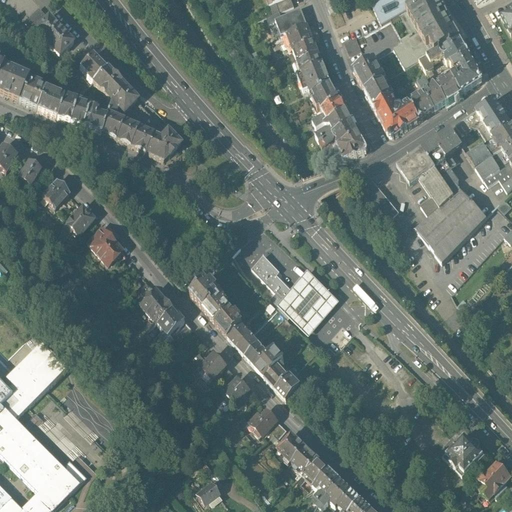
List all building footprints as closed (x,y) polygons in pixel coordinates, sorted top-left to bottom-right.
[(286,0),(275,5),(279,14),(293,8),(290,0),(286,0)] [(433,0),(387,0),(372,7),(381,27),(400,17),(406,13),(433,0)] [(440,7),(437,0),(433,0),(406,13),(419,36),(426,49),(430,47),(435,55),(459,42),(446,19),(445,17),(444,16),(439,9),(440,7)] [(74,41),(49,15),(47,16),(40,8),(32,16),(30,14),(26,19),(34,28),(34,29),(59,55),(74,41)] [(511,8),(510,9),(511,11),(505,14),(507,18),(501,22),(511,40),(511,39),(511,8)] [(292,52),(313,43),(307,26),(306,26),(300,12),(281,20),(275,22),(275,23),(281,37),(286,35),(292,52)] [(419,64),(435,55),(430,47),(426,49),(419,36),(406,13),(400,17),(411,36),(400,42),(402,46),(393,51),(405,72),(412,69),(419,64)] [(275,22),(281,20),(279,14),(266,19),(269,25),(275,23),(275,22)] [(355,40),(344,44),(349,57),(361,53),(356,40),(355,40)] [(469,59),(459,42),(435,55),(419,64),(426,75),(434,70),(432,66),(440,61),(442,59),(445,59),(445,63),(447,67),(449,66),(451,69),(469,59)] [(299,62),(318,54),(313,43),(292,52),(295,59),(298,58),(299,62)] [(80,66),(85,61),(79,54),(71,61),(78,68),(80,67),(80,66)] [(93,81),(106,68),(93,54),(85,61),(80,66),(80,67),(88,75),(87,76),(92,82),(93,81)] [(298,75),(322,65),(318,54),(299,62),(294,64),(298,75)] [(481,80),(469,59),(451,69),(456,77),(451,81),(461,98),(479,86),(481,80)] [(354,74),(365,94),(382,84),(388,81),(382,70),(380,71),(374,60),(359,68),(361,71),(354,74)] [(310,95),(330,84),(329,80),(328,80),(322,65),(298,75),(296,76),(303,91),(308,89),(310,95)] [(0,67),(0,93),(18,102),(27,83),(28,80),(0,67)] [(111,101),(106,118),(102,133),(163,161),(169,156),(170,157),(177,150),(176,149),(181,144),(167,131),(159,138),(114,117),(117,109),(119,108),(124,113),(137,100),(106,68),(93,81),(111,101)] [(424,84),(426,87),(432,84),(428,78),(416,85),(418,88),(424,84)] [(446,107),(461,98),(451,81),(451,80),(447,83),(445,80),(434,88),(446,107)] [(32,86),(27,83),(18,102),(36,110),(44,91),(40,89),(41,86),(33,82),(32,86)] [(322,112),(339,102),(340,102),(337,96),(336,96),(330,84),(310,95),(309,95),(310,96),(312,95),(315,100),(312,101),(317,109),(319,108),(322,112)] [(374,111),(392,102),(394,101),(391,94),(388,95),(382,84),(365,94),(374,111)] [(435,115),(446,107),(434,88),(433,86),(432,87),(431,93),(429,93),(428,91),(426,87),(424,84),(418,88),(424,98),(435,115)] [(44,91),(36,110),(57,119),(63,99),(44,90),(44,91)] [(63,99),(57,119),(69,123),(76,101),(64,97),(63,99)] [(419,125),(435,115),(424,98),(420,100),(418,98),(412,102),(413,105),(409,107),(419,125)] [(89,105),(76,101),(69,123),(83,127),(88,109),(89,105)] [(324,124),(345,113),(339,102),(322,112),(324,116),(312,122),(314,126),(316,129),(324,124)] [(394,141),(419,125),(409,107),(408,107),(400,112),(397,111),(392,102),(374,111),(389,139),(394,141)] [(476,115),(456,129),(462,138),(476,127),(478,129),(483,126),(493,140),(511,128),(497,105),(492,104),(476,115)] [(97,112),(88,109),(83,127),(102,133),(106,118),(96,115),(97,112)] [(318,143),(352,125),(350,121),(348,117),(347,117),(345,113),(324,124),(326,127),(330,128),(331,130),(326,130),(315,136),(318,143)] [(338,148),(358,137),(356,133),(357,133),(354,129),(352,125),(318,143),(322,150),(333,144),(335,140),(337,142),(336,146),(338,148)] [(511,147),(511,129),(511,128),(493,140),(483,147),(466,158),(475,171),(511,147)] [(463,153),(469,149),(462,138),(456,129),(450,133),(462,150),(463,153)] [(454,155),(462,150),(450,133),(422,152),(435,172),(446,165),(446,161),(454,155)] [(366,152),(358,137),(338,148),(334,150),(338,163),(339,164),(340,165),(341,165),(342,165),(365,156),(366,152)] [(466,158),(483,147),(480,142),(469,149),(463,153),(466,158)] [(17,155),(2,145),(0,148),(0,167),(6,172),(17,155)] [(511,166),(511,147),(475,171),(483,183),(483,184),(510,167),(511,166)] [(435,172),(422,152),(397,170),(410,189),(419,183),(430,199),(439,192),(428,177),(434,173),(435,172)] [(446,165),(449,171),(459,164),(454,155),(446,161),(446,165)] [(42,171),(28,162),(17,177),(32,186),(42,171)] [(442,263),(486,220),(466,198),(455,186),(458,184),(449,171),(446,165),(435,172),(434,173),(444,187),(448,193),(451,201),(428,220),(414,231),(419,235),(442,263)] [(511,169),(510,167),(483,184),(497,205),(511,190),(511,182),(511,181),(511,179),(511,169)] [(444,187),(434,173),(428,177),(439,192),(444,187)] [(359,193),(366,190),(363,180),(355,183),(359,193)] [(70,194),(57,181),(43,195),(51,204),(50,205),(54,210),(70,194)] [(483,184),(483,183),(466,196),(466,198),(486,220),(499,208),(497,205),(483,184)] [(396,214),(372,186),(358,196),(383,226),(385,225),(385,224),(396,214)] [(451,201),(448,193),(444,187),(439,192),(430,199),(431,202),(420,209),(428,220),(451,201)] [(93,219),(82,207),(63,225),(60,236),(62,238),(73,227),(79,233),(93,219)] [(123,249),(102,226),(87,240),(109,263),(123,249)] [(285,312),(293,304),(286,298),(295,290),(275,269),(278,267),(262,251),(250,262),(274,286),(266,294),(285,312)] [(276,297),(307,329),(331,305),(338,298),(306,267),(299,274),(276,297)] [(147,293),(156,285),(147,274),(138,283),(147,293)] [(201,302),(216,289),(212,285),(216,282),(216,281),(210,276),(207,278),(203,274),(188,287),(201,302)] [(71,289),(77,283),(70,277),(65,283),(71,289)] [(212,285),(216,289),(223,282),(219,278),(216,281),(216,282),(212,285)] [(172,302),(156,285),(147,293),(143,297),(157,312),(154,315),(151,312),(145,319),(149,324),(159,314),(172,302)] [(213,316),(228,302),(225,300),(228,298),(222,291),(220,293),(216,289),(201,302),(213,316)] [(188,319),(172,302),(159,314),(165,321),(161,325),(165,329),(166,328),(170,333),(176,328),(177,329),(188,319)] [(226,330),(239,318),(241,317),(238,313),(240,312),(234,305),(232,307),(228,302),(213,316),(226,330)] [(234,340),(248,328),(239,318),(226,330),(234,340)] [(251,330),(255,335),(262,329),(258,323),(251,330)] [(241,348),(255,335),(251,330),(248,328),(234,340),(241,348)] [(266,348),(266,347),(257,337),(255,335),(241,348),(252,360),(266,348)] [(266,347),(270,343),(265,337),(262,340),(258,336),(257,337),(266,347)] [(261,370),(281,352),(272,342),(270,343),(266,347),(266,348),(252,360),(261,370)] [(196,362),(199,360),(198,359),(205,353),(199,346),(190,355),(196,362)] [(225,359),(213,346),(205,353),(198,359),(199,360),(204,365),(200,368),(207,375),(213,370),(225,359)] [(0,372),(0,511),(69,511),(95,488),(71,463),(64,469),(23,425),(73,379),(46,350),(10,384),(0,372)] [(261,370),(274,384),(287,372),(280,364),(283,362),(279,357),(282,354),(281,352),(261,370)] [(230,364),(225,359),(213,370),(218,375),(230,364)] [(251,387),(236,371),(221,385),(225,389),(221,392),(228,399),(232,396),(236,400),(251,387)] [(287,372),(274,384),(284,395),(301,380),(297,376),(295,378),(289,371),(287,372)] [(276,414),(265,403),(259,409),(256,406),(247,415),(254,422),(251,425),(257,432),(260,429),(261,429),(276,414)] [(280,419),(276,414),(261,429),(265,434),(272,427),(280,419)] [(280,419),(272,427),(276,432),(285,423),(280,419)] [(290,456),(304,442),(290,429),(283,436),(281,433),(278,436),(281,438),(276,443),(290,456)] [(470,443),(463,436),(456,443),(453,440),(444,448),(448,453),(442,458),(462,478),(475,466),(474,465),(477,462),(478,463),(484,458),(477,450),(478,450),(478,448),(479,447),(479,446),(478,445),(478,444),(477,443),(477,442),(475,442),(474,442),(473,442),(472,442),(471,442),(470,443)] [(298,474),(316,455),(304,442),(290,456),(294,460),(292,462),(297,467),(294,470),(298,474)] [(311,481),(327,466),(316,455),(298,474),(295,476),(306,487),(311,481)] [(315,501),(339,477),(327,466),(311,481),(316,486),(320,485),(322,487),(318,489),(310,496),(315,501)] [(502,474),(495,467),(487,475),(486,474),(474,486),(490,503),(494,499),(496,500),(507,489),(505,487),(511,481),(503,473),(502,474)] [(337,503),(350,489),(339,477),(315,501),(320,506),(326,500),(328,494),(331,496),(330,497),(329,500),(335,505),(337,503)] [(211,482),(197,492),(205,504),(219,493),(211,482)] [(179,488),(176,491),(180,497),(184,494),(179,488)] [(345,511),(359,498),(350,489),(337,503),(340,506),(338,509),(339,510),(337,511),(345,511)] [(366,511),(370,509),(359,498),(345,511),(366,511)]
